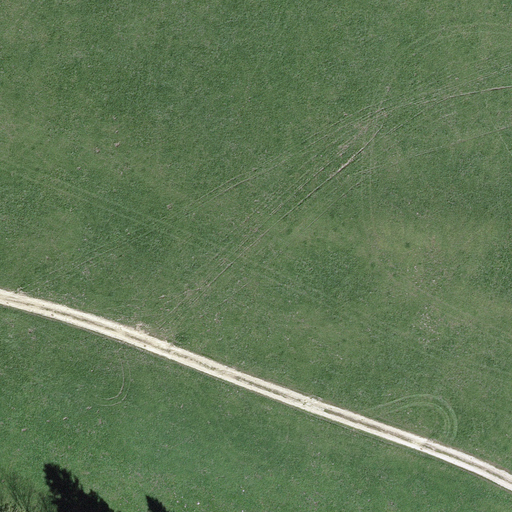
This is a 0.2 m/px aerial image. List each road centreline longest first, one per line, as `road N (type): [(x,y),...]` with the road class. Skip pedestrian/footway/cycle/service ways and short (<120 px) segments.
road 1 (track): [(0,297),(154,344),(511,482)]
road 2 (track): [(0,501),(65,314)]
